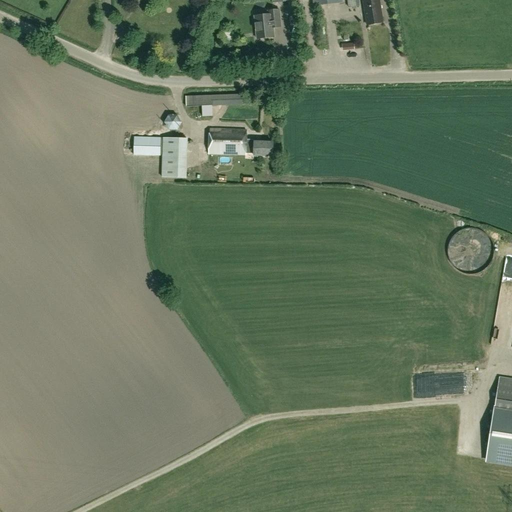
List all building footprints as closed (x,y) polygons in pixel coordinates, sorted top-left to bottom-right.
[(383,23),(379,0),(363,0),(368,25),(383,23)] [(257,39),(274,37),(273,28),(281,27),(279,10),(268,11),(268,15),(255,16),(257,39)] [(213,95),(185,97),(186,106),(202,106),(203,116),(213,116),(212,106),(242,106),(243,95),(213,95)] [(169,130),(178,130),(182,123),(178,115),(169,115),(165,123),(169,130)] [(246,155),(247,150),(255,150),(254,155),(273,156),(274,142),(262,142),(262,140),(255,140),(255,145),(247,145),(247,131),(210,130),(210,154),(246,155)] [(187,132),(164,132),(163,172),(186,172),(187,132)] [(160,157),(160,139),(134,140),(134,157),(160,157)] [(511,379),(500,377),(493,420),(487,460),(511,464),(511,379)] [(476,429),(465,427),(462,445),(473,447),(476,429)]
